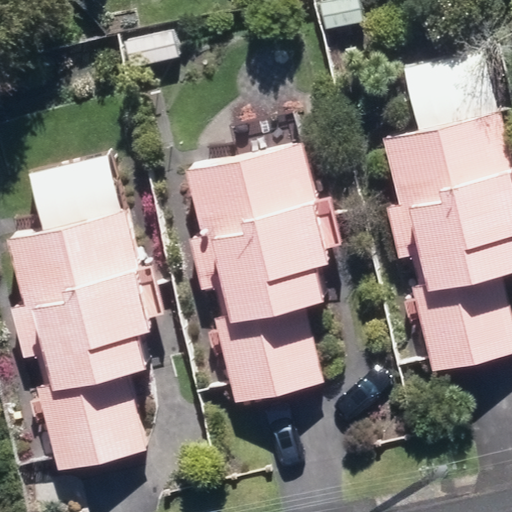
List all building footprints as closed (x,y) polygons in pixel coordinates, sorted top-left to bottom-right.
[(313,0),(318,27),(354,22),(350,0),(313,0)] [(115,40),(120,66),(170,57),(165,30),(115,40)] [(429,275),(447,359),(511,344),(511,78),(503,39),(420,57),(434,118),(397,126),(411,193),(402,196),(414,248),(428,245),(434,273),(429,275)] [(229,311),(249,396),(338,375),(319,295),(331,292),(322,256),(333,254),(318,191),(327,190),(313,132),(193,161),(210,228),(200,229),(214,284),(227,280),(234,310),(229,311)] [(35,297),(21,300),(31,351),(46,346),(74,462),(150,444),(132,366),(146,361),(138,324),(148,321),(146,310),(165,305),(154,258),(139,262),(126,204),(21,228),(35,297)]
